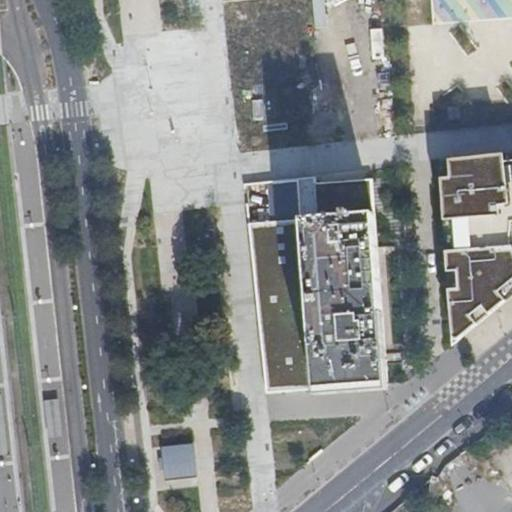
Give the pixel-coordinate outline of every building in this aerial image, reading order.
[(405,0),(406,21),(427,21),(426,0),(405,0)] [(445,243),(452,345),(511,295),(511,153),(449,160),(451,179),(440,180),(443,221),(452,221),(454,242),(445,243)] [(449,160),(438,161),(440,180),(451,179),(449,160)] [(311,183),(314,191),(315,216),(299,218),(300,223),(313,389),(386,383),(370,207),(368,180),(324,182),(311,183)] [(452,221),(443,221),(445,243),(454,242),(452,221)] [(193,443),(162,446),(165,480),(196,477),(193,443)]
